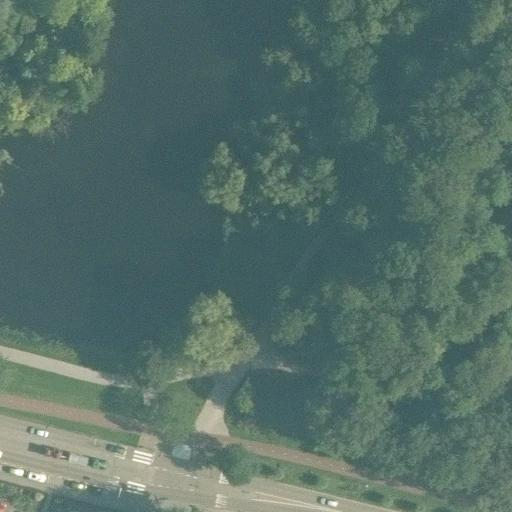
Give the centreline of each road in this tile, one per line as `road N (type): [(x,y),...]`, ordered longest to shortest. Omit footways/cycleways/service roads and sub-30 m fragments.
road 1 (secondary): [(176,466),(0,423)]
road 2 (secondary): [(0,454),(170,494)]
road 3 (secondary): [(170,494),(321,509)]
road 4 (secondary): [(321,509),(176,466)]
